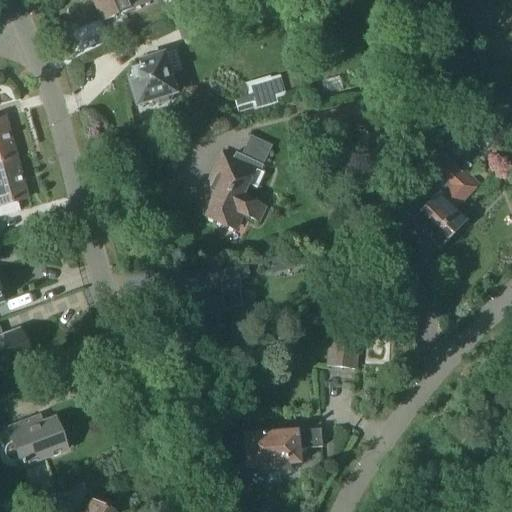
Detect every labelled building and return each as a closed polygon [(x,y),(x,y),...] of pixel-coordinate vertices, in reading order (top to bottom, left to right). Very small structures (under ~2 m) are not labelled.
[(130,0),(91,0),(102,23),(134,9),(130,0)] [(212,0),(216,9),(231,3),(229,0),(212,0)] [(168,31),(174,45),(230,24),(225,10),(168,31)] [(133,80),(129,81),(136,107),(150,102),(158,107),(168,104),(174,94),(163,55),(146,61),(146,59),(139,62),(139,63),(138,63),(140,68),(134,70),(130,72),(133,80)] [(233,99),(237,111),(286,97),(280,74),(244,84),(247,95),(233,99)] [(311,99),(294,104),(297,114),(314,109),(311,99)] [(362,128),(356,105),(303,120),(309,142),(362,128)] [(0,163),(16,159),(5,118),(0,119),(0,163)] [(223,156),(197,213),(219,223),(221,218),(237,225),(241,215),(258,222),(265,207),(242,197),(247,186),(256,190),(264,173),(260,172),(262,167),(241,156),(238,163),(223,156)] [(441,198),(453,209),(475,186),(442,156),(427,171),(438,182),(441,179),(443,181),(434,191),(441,198)] [(0,218),(19,213),(16,202),(27,199),(16,159),(0,163),(0,218)] [(441,198),(434,191),(431,194),(428,191),(406,214),(415,223),(443,251),(456,238),(452,233),(461,223),(450,213),(453,209),(441,198)] [(219,270),(220,283),(249,281),(248,268),(219,270)] [(188,344),(190,344),(189,339),(228,336),(226,308),(241,307),(240,290),(221,292),(221,297),(185,300),(188,344)] [(0,373),(1,373),(2,375),(16,370),(15,368),(31,362),(29,358),(33,357),(24,333),(20,334),(19,330),(2,337),(4,341),(0,342),(0,373)] [(354,371),(357,345),(329,343),(327,369),(354,371)] [(40,426),(36,417),(7,428),(13,443),(9,447),(8,453),(10,458),(15,462),(20,462),(22,467),(28,465),(29,467),(33,466),(37,464),(36,462),(51,456),(52,458),(56,457),(60,455),(59,453),(65,451),(64,448),(67,446),(68,442),(66,439),(63,437),(60,437),(54,421),(40,426)] [(321,449),(320,431),(277,435),(277,431),(262,433),(263,436),(243,437),(246,469),(258,468),(258,473),(288,470),(287,466),(299,465),(298,451),(321,449)] [(25,511),(14,499),(0,511),(25,511)] [(109,507),(97,500),(94,504),(91,503),(85,511),(107,511),(106,511),(109,507)]
